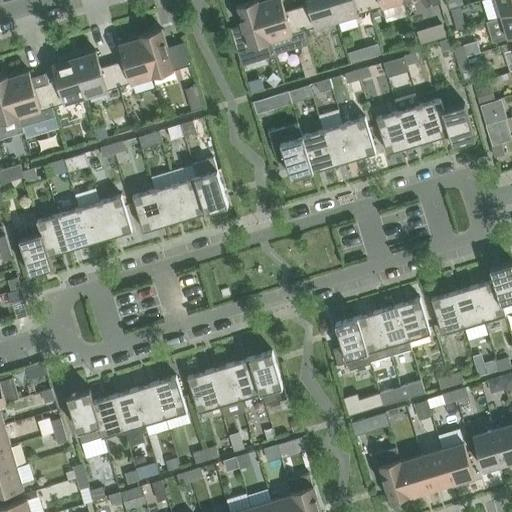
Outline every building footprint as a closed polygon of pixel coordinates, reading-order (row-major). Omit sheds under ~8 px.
[(242,24),(231,27),(237,49),(242,64),(243,63),(243,65),(275,55),(275,54),(271,39),(258,0),(254,0),(237,5),(242,24)] [(258,0),(271,39),(275,54),(308,44),(307,42),(308,42),(304,28),(297,7),(286,10),(282,0),(258,0)] [(307,0),(309,3),(297,7),(304,28),(337,18),(331,0),(307,0)] [(367,0),(331,0),(337,18),(370,8),(367,0)] [(462,0),(447,0),(450,8),(463,5),(462,0)] [(511,0),(497,0),(502,16),(511,12),(511,0)] [(460,7),(451,9),(457,29),(466,27),(460,7)] [(511,36),(511,12),(502,16),(509,38),(511,36)] [(443,23),(416,31),(420,43),(447,36),(443,23)] [(162,28),(140,35),(153,75),(191,63),(185,41),(168,46),(162,28)] [(153,75),(140,35),(130,38),(130,40),(119,43),(124,60),(113,63),(119,85),(153,75)] [(455,46),(452,36),(440,40),(443,50),(455,46)] [(379,43),(367,46),(370,57),(382,53),(379,43)] [(467,56),(464,44),(454,47),(457,59),(467,56)] [(85,51),(74,55),(86,95),(119,85),(113,63),(101,66),(96,50),(85,53),(85,51)] [(416,50),(404,54),(407,65),(419,61),(416,50)] [(64,60),(53,63),(55,70),(43,73),(46,83),(53,105),(86,95),(74,55),(63,58),(64,60)] [(471,68),(467,56),(457,59),(461,71),(471,68)] [(404,57),(385,62),(388,72),(407,66),(404,57)] [(368,65),(356,69),(360,79),(371,75),(368,65)] [(348,83),(360,79),(356,69),(345,72),(348,83)] [(18,72),(7,75),(20,115),(23,126),(56,116),(53,105),(46,83),(35,87),(30,70),(19,74),(18,72)] [(0,138),(25,131),(23,126),(20,115),(7,75),(0,77),(0,138)] [(330,78),(317,82),(320,92),(333,88),(330,78)] [(309,83),(289,90),(292,102),(313,95),(309,83)] [(198,84),(185,88),(192,111),(205,107),(198,84)] [(495,100),(491,86),(476,91),(480,104),(492,101),(495,100)] [(273,108),(292,102),(289,90),(269,96),(273,108)] [(395,98),(399,110),(409,145),(430,139),(419,104),(416,92),(395,98)] [(430,139),(450,133),(451,133),(443,109),(444,109),(441,97),(419,104),(430,139)] [(496,113),(492,101),(480,104),(484,117),(496,113)] [(453,145),(476,138),(465,102),(444,109),(443,109),(451,133),(450,133),(453,145)] [(388,152),(409,145),(399,110),(377,117),(388,152)] [(355,158),(376,151),(366,116),(344,122),(355,158)] [(193,119),(181,123),(185,134),(197,131),(193,119)] [(334,164),(355,158),(344,122),(323,129),(334,164)] [(492,145),(502,142),(503,142),(497,122),(486,125),(492,145)] [(284,153),(292,177),(313,170),(303,135),(299,123),(270,133),(276,155),(284,153)] [(180,124),(168,127),(172,139),(184,136),(180,124)] [(139,136),(143,148),(163,142),(159,129),(139,136)] [(303,135),(313,170),(334,164),(323,129),(303,135)] [(124,139),(112,143),(115,153),(127,149),(124,139)] [(502,142),(492,145),(496,157),(505,154),(502,142)] [(103,157),(115,153),(112,143),(100,146),(103,157)] [(89,166),(85,153),(65,158),(69,171),(89,166)] [(192,163),(196,175),(207,211),(229,204),(214,156),(192,163)] [(55,175),(69,171),(65,158),(51,162),(55,175)] [(23,170),(21,163),(0,169),(0,183),(25,176),(23,170)] [(35,166),(23,170),(25,176),(26,180),(38,177),(35,166)] [(196,175),(176,182),(186,217),(207,211),(196,175)] [(176,182),(155,188),(166,223),(186,217),(176,182)] [(144,230),(166,223),(155,188),(133,195),(144,230)] [(122,194),(100,200),(111,236),(133,229),(122,194)] [(100,200),(80,207),(90,242),(111,236),(100,200)] [(90,242),(79,207),(59,213),(70,248),(90,242)] [(37,220),(38,223),(39,223),(49,255),(50,254),(70,248),(59,213),(37,220)] [(53,266),(50,254),(49,255),(39,223),(38,223),(18,230),(31,273),(53,266)] [(0,236),(0,249),(9,246),(6,235),(0,236)] [(13,258),(9,246),(0,249),(0,252),(3,261),(13,258)] [(511,260),(490,267),(494,278),(495,278),(502,302),(503,302),(511,299),(511,260)] [(8,279),(12,291),(22,288),(18,277),(8,279)] [(495,278),(494,278),(474,284),(485,320),(507,313),(503,302),(502,302),(495,278)] [(474,284),(454,291),(464,326),(465,326),(469,340),(488,334),(484,320),(485,320),(474,284)] [(12,291),(9,292),(12,303),(25,299),(22,288),(12,291)] [(443,333),(464,326),(454,291),(432,297),(443,333)] [(420,296),(399,303),(410,338),(431,332),(420,296)] [(378,309),(389,345),(392,354),(413,348),(410,338),(399,303),(378,309)] [(378,309),(358,316),(371,361),(392,354),(389,345),(378,309)] [(343,346),(334,349),(338,364),(348,361),(350,369),(352,368),(372,362),(371,361),(358,316),(336,322),(343,346)] [(266,404),(287,398),(273,350),(251,356),(262,392),(266,404)] [(251,356),(231,362),(241,398),(262,392),(251,356)] [(508,356),(497,360),(500,369),(500,370),(511,367),(508,356)] [(497,358),(484,362),(487,373),(500,369),(497,360),(497,358)] [(231,362),(210,369),(221,404),(241,398),(231,362)] [(43,363),(32,366),(36,378),(47,375),(43,363)] [(188,375),(199,411),(221,404),(210,369),(188,375)] [(465,381),(462,370),(450,374),(453,384),(465,381)] [(511,373),(502,376),(505,386),(511,383),(511,373)] [(441,388),(453,384),(450,374),(438,377),(441,388)] [(156,381),(167,416),(188,410),(177,375),(156,381)] [(7,401),(19,398),(13,376),(0,380),(0,379),(0,404),(7,402),(7,401)] [(502,376),(491,380),(494,389),(505,386),(502,376)] [(409,383),(401,386),(405,398),(413,396),(425,392),(421,380),(409,383)] [(156,381),(135,387),(146,423),(167,416),(156,381)] [(126,429),(146,423),(135,387),(115,394),(126,429)] [(466,387),(454,390),(457,399),(469,396),(466,387)] [(52,388),(42,390),(46,402),(55,399),(52,388)] [(91,388),(68,395),(79,431),(82,442),(87,458),(108,451),(103,436),(99,424),(101,424),(94,400),(91,388)] [(393,388),(380,392),(384,404),(397,401),(393,388)] [(454,390),(443,394),(445,403),(457,399),(454,390)] [(357,393),(343,397),(349,415),(362,411),(357,393)] [(115,394),(94,400),(101,424),(99,424),(103,436),(126,429),(115,394)] [(428,399),(416,402),(419,412),(431,408),(428,399)] [(61,417),(51,420),(54,432),(65,429),(61,417)] [(364,418),(350,422),(354,434),(354,433),(368,429),(364,418)] [(299,419),(290,422),(293,431),(302,429),(299,419)] [(511,422),(494,428),(505,463),(511,461),(511,422)] [(0,425),(0,448),(12,445),(5,424),(0,425)] [(264,430),(267,440),(276,437),(273,427),(264,430)] [(460,428),(439,434),(443,447),(454,483),(475,477),(464,441),(460,428)] [(484,470),(505,463),(494,428),(473,434),(484,470)] [(68,440),(65,429),(54,432),(58,444),(68,440)] [(239,432),(230,435),(234,450),(244,447),(239,432)] [(307,447),(303,436),(292,439),(295,451),(307,447)] [(292,439),(277,444),(280,455),(295,451),(292,439)] [(277,444),(264,447),(268,460),(281,456),(280,455),(280,454),(277,445),(277,444)] [(0,448),(0,471),(18,466),(12,445),(0,448)] [(208,459),(219,455),(216,445),(204,448),(208,459)] [(397,446),(376,453),(379,465),(390,500),(400,497),(401,499),(412,496),(411,494),(401,460),(402,460),(402,458),(400,458),(397,446)] [(443,447),(422,454),(433,489),(454,483),(443,447)] [(196,462),(208,459),(204,448),(193,452),(196,462)] [(249,452),(236,456),(237,457),(240,466),(240,469),(253,465),(249,452)] [(402,460),(401,460),(411,494),(412,496),(433,489),(422,454),(402,460)] [(178,456),(166,459),(169,469),(181,465),(178,456)] [(236,456),(224,460),(227,470),(240,466),(237,457),(236,456)] [(136,467),(137,469),(140,479),(159,473),(156,461),(136,467)] [(73,465),(76,477),(86,474),(83,462),(73,465)] [(0,471),(0,494),(24,487),(18,466),(0,471)] [(200,466),(188,469),(192,480),(203,477),(200,466)] [(125,473),(128,483),(140,479),(137,469),(125,473)] [(180,484),(192,480),(188,469),(177,473),(180,484)] [(288,479),(292,491),(293,491),(299,511),(322,511),(314,485),(313,485),(310,472),(288,479)] [(90,485),(86,474),(76,477),(79,488),(90,485)] [(168,498),(162,479),(153,482),(158,501),(168,498)] [(103,485),(91,488),(94,500),(106,496),(103,485)] [(124,501),(126,508),(147,502),(141,485),(121,491),(124,501)] [(124,501),(121,491),(120,490),(108,494),(112,505),(124,501)] [(276,511),(299,511),(293,491),(292,491),(272,497),(276,511)] [(0,511),(31,511),(27,497),(0,505),(0,511)] [(276,511),(272,497),(251,504),(253,511),(276,511)]
